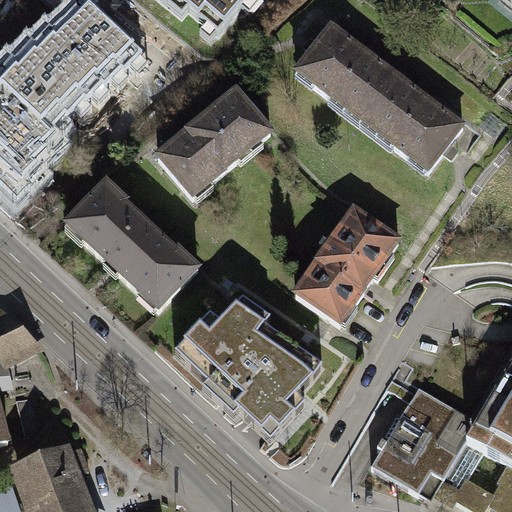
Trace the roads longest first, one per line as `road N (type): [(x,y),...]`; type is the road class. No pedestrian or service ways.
road 1 (secondary): [(300,507),(0,231)]
road 2 (secondary): [(0,291),(230,511)]
road 3 (track): [(146,492),(95,454),(89,429),(35,381)]
